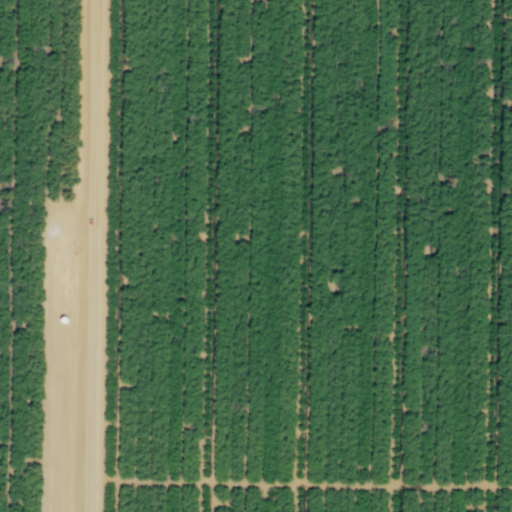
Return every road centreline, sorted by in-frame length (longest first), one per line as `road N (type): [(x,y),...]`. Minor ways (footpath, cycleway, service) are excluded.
road 1 (track): [(299,511),(308,0)]
road 2 (track): [(488,511),(496,0)]
road 3 (track): [(86,511),(94,0)]
road 4 (track): [(397,511),(403,0)]
road 5 (track): [(211,511),(217,0)]
road 6 (track): [(87,479),(511,486)]
